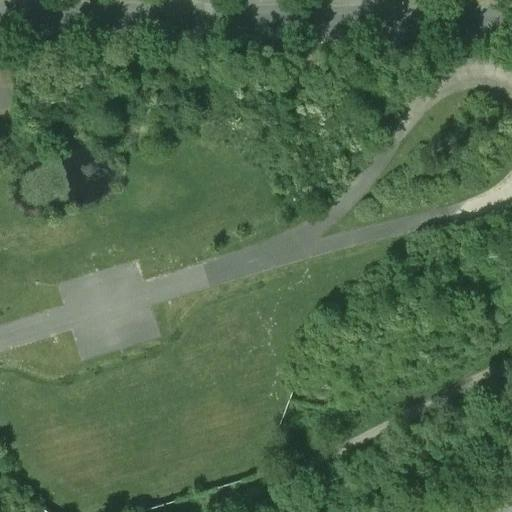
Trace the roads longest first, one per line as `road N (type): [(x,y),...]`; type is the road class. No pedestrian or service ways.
road 1 (unclassified): [(511,26),(0,17)]
road 2 (track): [(212,511),(511,368)]
